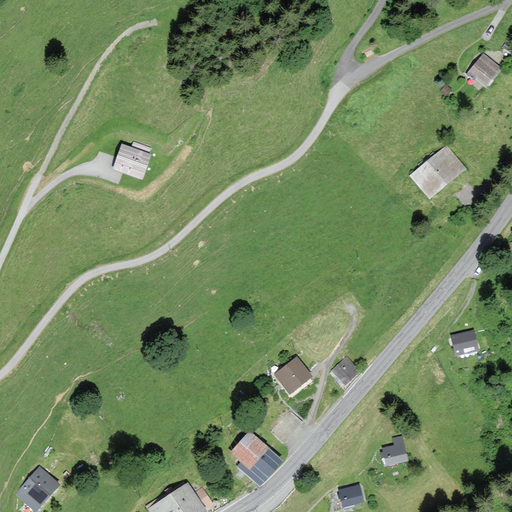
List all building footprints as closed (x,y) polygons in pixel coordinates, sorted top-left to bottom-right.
[(500,67),(484,56),(471,73),(486,85),(500,67)] [(151,156),(123,146),(114,169),(142,179),(151,156)] [(464,169),(447,148),(412,175),(429,196),(464,169)] [(477,350),(473,332),(452,337),(456,354),(477,350)] [(311,377),(297,360),(277,375),(291,393),(311,377)] [(358,372),(346,360),(333,371),(345,384),(358,372)] [(281,461),(250,435),(234,454),(243,463),(239,467),(260,485),(281,461)] [(402,439),(395,440),(397,446),(383,449),(387,466),(407,461),(402,439)] [(35,511),(59,485),(40,468),(18,494),(27,502),(23,507),(28,511),(35,511)] [(194,494),(188,485),(151,510),(152,511),(201,511),(212,505),(201,489),(194,494)] [(359,487),(340,492),(344,506),(362,502),(359,487)]
